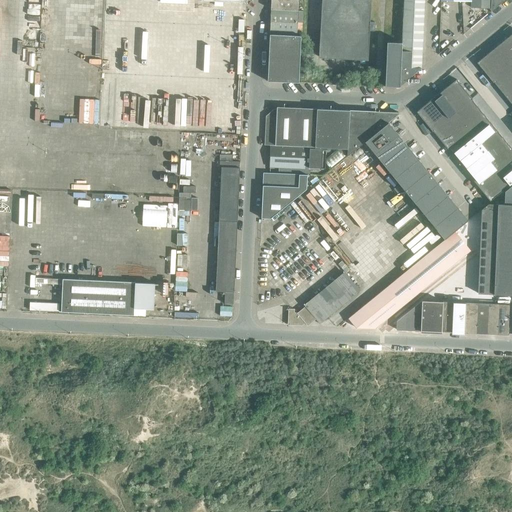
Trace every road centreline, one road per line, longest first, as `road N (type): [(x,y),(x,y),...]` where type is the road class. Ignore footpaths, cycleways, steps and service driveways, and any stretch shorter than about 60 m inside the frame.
road 1 (unclassified): [(256,93),(399,100),(511,9)]
road 2 (unclassified): [(245,337),(511,348)]
road 3 (unclassified): [(0,324),(245,337)]
road 4 (unclassified): [(245,337),(256,93)]
